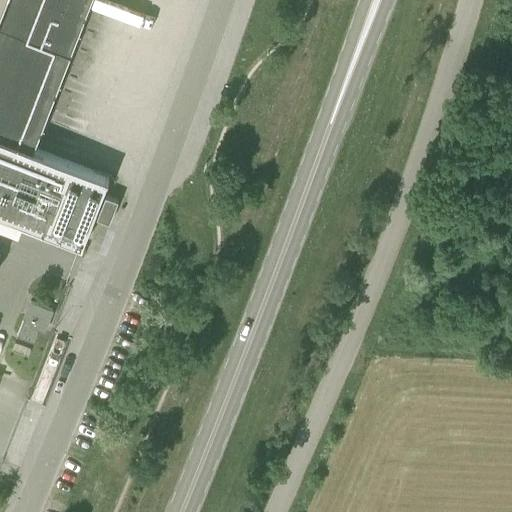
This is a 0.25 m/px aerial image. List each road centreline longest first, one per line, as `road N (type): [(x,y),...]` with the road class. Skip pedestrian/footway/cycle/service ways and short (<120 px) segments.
road 1 (unclassified): [(269,511),(359,307),(463,0)]
road 2 (unclassified): [(28,511),(222,0)]
road 3 (primary): [(181,511),(369,20)]
